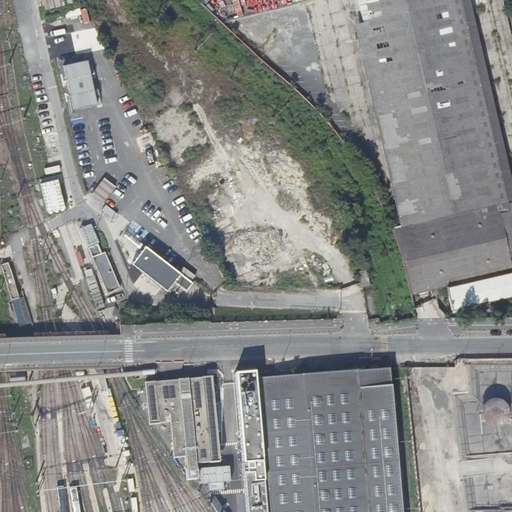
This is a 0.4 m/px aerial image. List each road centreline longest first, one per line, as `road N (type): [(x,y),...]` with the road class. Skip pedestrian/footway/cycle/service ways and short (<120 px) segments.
road 1 (unclassified): [(137,351),(511,346)]
road 2 (unclassified): [(137,351),(0,355)]
